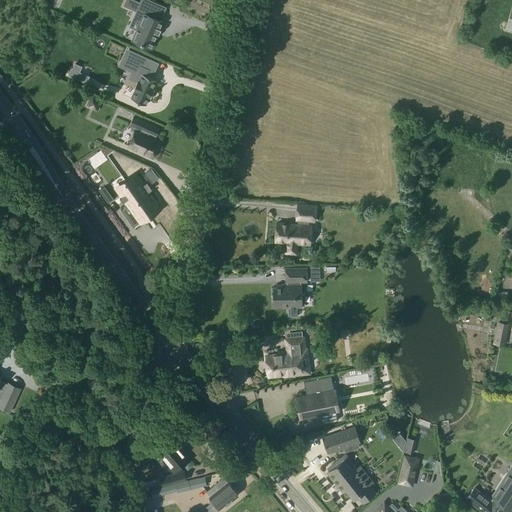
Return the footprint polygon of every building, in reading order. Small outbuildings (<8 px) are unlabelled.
[(140,21),(132,40),(150,48),(157,34),(158,34),(159,33),(157,33),(159,29),(160,30),(160,29),(159,29),(162,22),(157,19),(162,7),(147,0),(140,0),(140,2),(136,11),(137,12),(134,19),(140,21)] [(129,50),(123,63),(139,70),(134,81),(136,82),(133,90),(134,90),(130,98),(145,105),(149,97),(150,97),(154,90),(152,89),(156,81),(146,76),(150,69),(142,65),(146,58),(129,50)] [(80,73),(87,85),(96,80),(89,68),(80,73)] [(152,157),(158,142),(147,137),(149,134),(155,136),(159,128),(133,116),(129,125),(140,130),(139,133),(135,132),(128,146),(152,157)] [(144,174),(151,183),(159,178),(151,168),(144,174)] [(135,174),(125,181),(149,216),(150,215),(160,208),(155,202),(148,192),(151,190),(152,189),(146,182),(146,183),(143,185),(136,175),(136,174),(135,174)] [(125,181),(115,188),(121,196),(119,198),(120,198),(121,197),(123,200),(122,201),(122,202),(124,201),(132,212),(125,216),(133,227),(149,216),(125,181)] [(113,199),(104,186),(98,190),(108,203),(113,199)] [(276,223),(275,241),(287,242),(286,252),(295,253),(296,243),(309,244),(311,226),(308,226),(309,220),(314,221),(315,207),(297,205),(296,219),(297,219),(297,225),(276,223)] [(134,265),(153,251),(140,233),(121,247),(134,265)] [(281,287),(272,287),(272,308),(287,308),(288,317),(296,317),(296,307),(302,307),(302,305),(304,305),(304,295),(301,295),(301,284),(300,284),(300,282),(306,282),(306,268),(285,268),(285,282),(286,282),(286,285),(281,285),(281,287)] [(511,292),(502,293),(502,301),(511,300),(511,292)] [(221,336),(221,345),(230,345),(230,337),(221,336)] [(266,362),(264,362),(265,370),(267,370),(268,376),(284,374),(284,376),(304,374),(302,361),(306,360),(305,349),(306,349),(305,349),(303,337),(284,339),(286,354),(265,356),(266,362)] [(330,413),(326,391),(333,389),(330,376),(303,381),(306,395),(298,396),(303,418),(330,413)] [(0,394),(2,395),(0,398),(0,407),(9,412),(20,388),(7,383),(6,386),(0,382),(0,394)] [(361,424),(370,419),(367,413),(358,418),(361,424)] [(354,429),(322,440),(327,453),(359,442),(354,429)] [(151,438),(148,447),(153,449),(156,440),(151,438)] [(171,440),(157,451),(174,472),(190,458),(182,449),(180,451),(171,440)] [(404,454),(398,484),(413,487),(420,458),(404,454)] [(329,470),(327,472),(343,491),(346,489),(354,498),(361,493),(366,499),(374,493),(364,479),(368,476),(360,466),(357,468),(347,456),(335,465),(334,463),(328,468),(329,470)] [(286,462),(293,469),(298,464),(291,457),(286,462)] [(474,488),(466,498),(482,511),(487,511),(493,504),(497,507),(500,503),(511,510),(511,466),(507,474),(511,477),(506,486),(501,483),(491,497),(492,498),(490,501),(483,495),(482,497),(473,490),(474,488)] [(160,477),(162,485),(185,479),(183,471),(160,477)] [(205,477),(151,491),(152,497),(162,494),(162,495),(177,491),(177,492),(207,485),(205,477)] [(212,502),(205,508),(208,511),(215,511),(224,505),(226,507),(232,502),(230,500),(237,494),(227,481),(227,482),(224,477),(206,492),(210,496),(209,497),(212,502)] [(444,511),(444,498),(434,499),(434,511),(444,511)] [(394,511),(384,502),(375,511),(394,511)]
